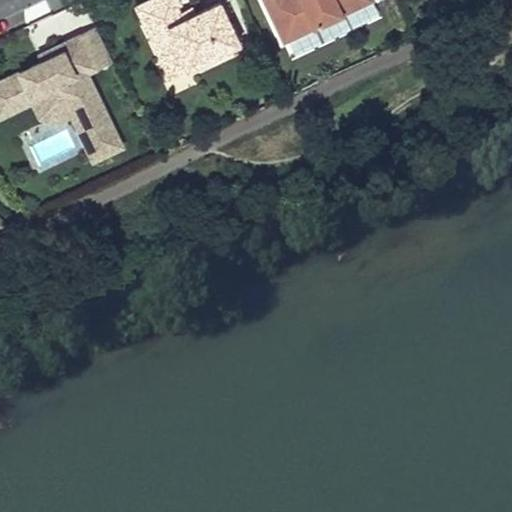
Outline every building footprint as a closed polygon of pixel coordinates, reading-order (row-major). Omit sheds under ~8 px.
[(140,0),(134,3),(163,65),(181,56),(187,69),(237,45),(215,1),(191,12),(179,18),(175,10),(173,4),(177,2),(176,0),(140,0)] [(262,0),(282,41),(367,0),(262,0)] [(179,18),(191,12),(187,4),(175,10),(179,18)] [(111,60),(95,26),(47,49),(50,56),(41,60),(0,79),(0,86),(9,104),(34,92),(44,112),(56,117),(75,108),(83,126),(107,114),(86,72),(111,60)] [(47,49),(38,54),(41,60),(50,56),(47,49)] [(181,56),(163,65),(169,78),(187,69),(181,56)] [(9,104),(0,86),(0,115),(32,100),(39,116),(56,124),(72,116),(84,141),(113,127),(107,114),(83,126),(75,108),(56,117),(44,112),(34,92),(9,104)] [(121,145),(113,127),(84,141),(92,159),(121,145)] [(28,145),(37,166),(76,148),(67,128),(28,145)]
